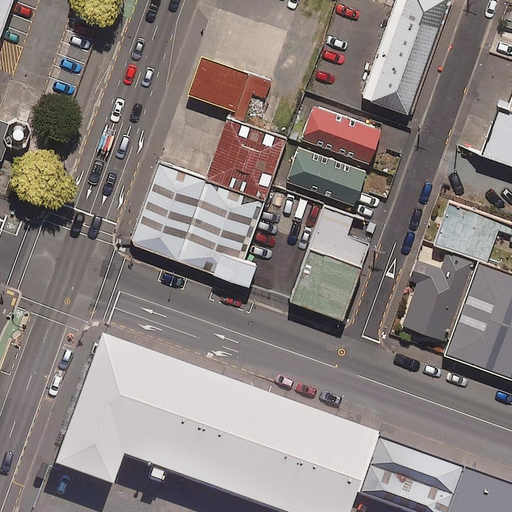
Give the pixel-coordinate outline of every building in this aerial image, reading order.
[(0,0),(0,49),(17,0),(0,0)] [(455,0),(405,0),(370,99),(414,115),(455,0)] [(264,73),(204,52),(190,90),(250,112),(264,73)] [(392,125),(323,99),(308,140),(378,165),(392,125)] [(498,104),(481,152),(511,162),(511,108),(507,107),(498,104)] [(213,172),(278,195),(300,137),(234,113),(213,172)] [(10,124),(0,119),(0,159),(3,161),(9,146),(5,138),(10,124)] [(17,126),(15,127),(13,128),(12,130),(12,132),(12,134),(13,136),(14,137),(16,138),(18,139),(20,139),(22,138),(23,136),(24,135),(24,133),(24,131),(24,130),(23,128),(22,127),(20,126),(18,126),(17,126)] [(379,170),(307,144),(296,174),(368,200),(379,170)] [(213,172),(166,154),(135,240),(247,281),(278,195),(213,172)] [(511,222),(449,200),(434,243),(486,261),(498,229),(511,234),(509,240),(511,241),(511,222)] [(373,244),(320,225),(295,295),(348,314),(373,244)] [(467,276),(416,258),(408,279),(416,282),(402,323),(445,338),(467,276)] [(511,272),(477,259),(443,354),(511,378),(511,272)] [(163,451),(195,364),(106,331),(59,462),(114,482),(125,451),(159,463),(163,451)] [(364,511),(373,490),(393,435),(195,364),(163,451),(330,511),(364,511)] [(457,511),(474,465),(393,435),(373,490),(432,511),(457,511)] [(511,511),(511,478),(474,465),(457,511),(511,511)]
